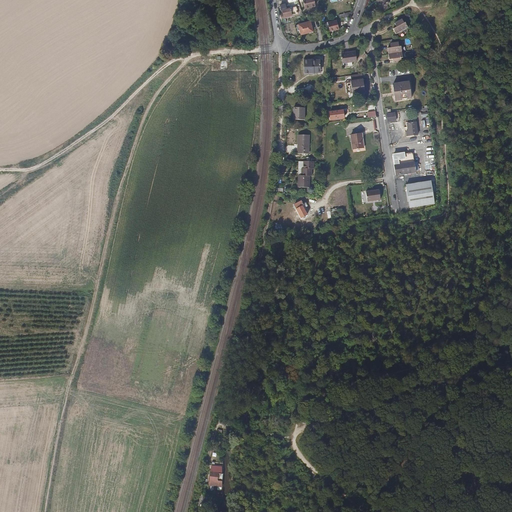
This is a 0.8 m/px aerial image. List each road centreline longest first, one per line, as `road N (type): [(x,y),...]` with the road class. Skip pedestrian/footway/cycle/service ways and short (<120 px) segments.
road 1 (track): [(188,57),(283,44),(280,146),(259,258),(195,511)]
road 2 (track): [(45,511),(116,198),(150,101),(188,57)]
road 3 (track): [(511,266),(472,330),(448,351),(315,393),(292,438)]
road 4 (track): [(292,438),(393,394),(511,358)]
road 5 (track): [(188,57),(166,64),(104,121),(27,171)]
road 6 (residential): [(393,204),(366,28)]
